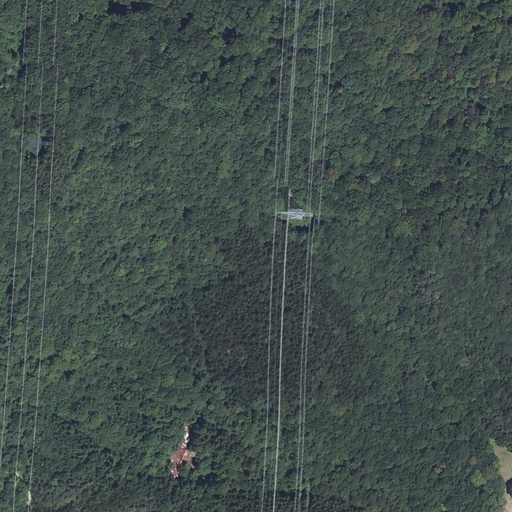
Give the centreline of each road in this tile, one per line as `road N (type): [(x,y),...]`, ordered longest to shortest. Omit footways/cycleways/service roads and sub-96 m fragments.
road 1 (track): [(0,374),(26,263),(23,217),(54,199),(79,140),(9,57),(0,17)]
road 2 (track): [(361,505),(343,468),(378,422),(389,232)]
